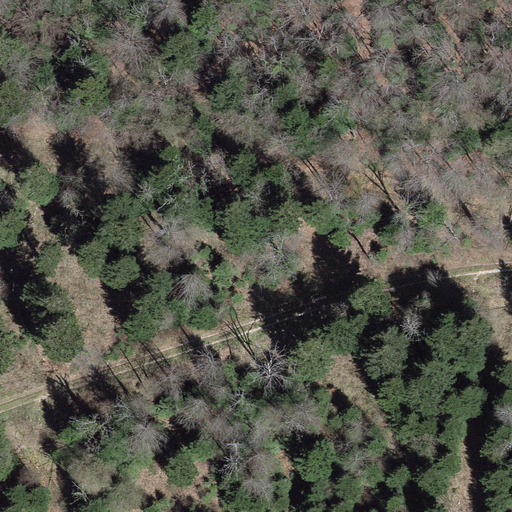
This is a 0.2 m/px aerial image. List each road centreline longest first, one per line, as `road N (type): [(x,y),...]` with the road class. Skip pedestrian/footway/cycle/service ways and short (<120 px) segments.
road 1 (track): [(0,405),(246,331),(511,276)]
road 2 (track): [(511,222),(301,176),(0,136)]
